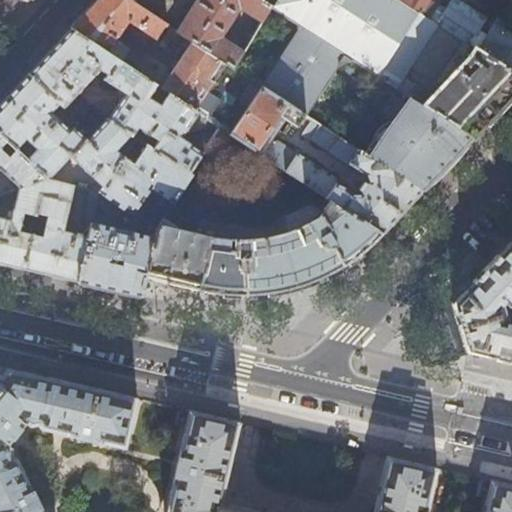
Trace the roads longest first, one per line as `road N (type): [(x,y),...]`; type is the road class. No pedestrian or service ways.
road 1 (secondary): [(0,315),(309,387)]
road 2 (residential): [(309,387),(348,333),(511,165)]
road 3 (secondary): [(309,387),(511,436)]
